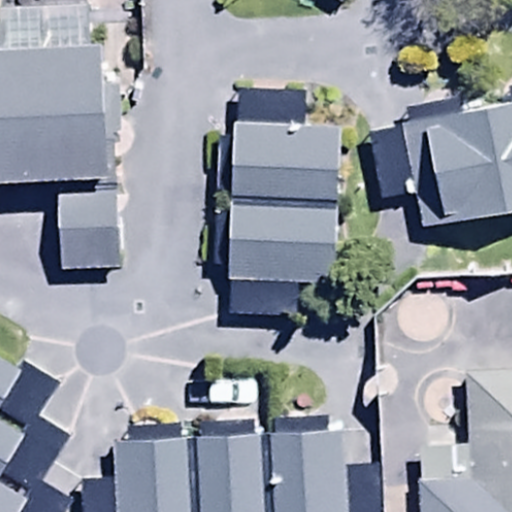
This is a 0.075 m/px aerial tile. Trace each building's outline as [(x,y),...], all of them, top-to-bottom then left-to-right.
[(316,0),(338,13),(346,0),(316,0)] [(0,14),(0,191),(55,191),(57,280),(114,278),(111,154),(120,154),(118,90),(106,91),(105,54),(84,54),(83,13),(0,14)] [(305,101),(231,98),(230,149),(206,148),(201,254),(221,255),(218,321),(308,324),(309,294),(329,295),(336,130),(304,129),(305,101)] [(511,106),(361,138),(376,207),(410,200),(419,240),(511,220),(511,106)] [(0,406),(18,378),(0,367),(0,511),(19,511),(24,505),(0,489),(0,476),(20,444),(0,431),(0,406)] [(411,451),(412,511),(511,511),(511,373),(460,375),(462,450),(411,451)] [(87,487),(87,511),(374,511),(372,472),(343,473),(341,434),(110,445),(112,486),(87,487)]
